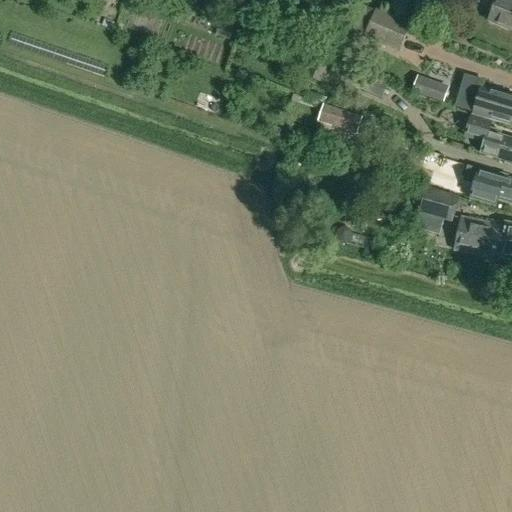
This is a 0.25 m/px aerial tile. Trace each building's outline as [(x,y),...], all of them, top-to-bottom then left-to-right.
[(481,0),(479,5),(494,11),(489,24),(511,33),(511,3),(502,0),(481,0)] [(364,39),(398,54),(410,25),(377,10),(364,39)] [(328,76),(382,99),(387,86),(333,64),(328,76)] [(410,93),(444,104),(450,89),(415,76),(410,93)] [(511,98),(499,95),(500,92),(481,87),(478,96),(480,97),(475,114),(492,119),(491,120),(511,126),(511,98)] [(365,120),(326,107),(320,123),(360,136),(365,120)] [(485,144),(481,156),(511,164),(511,140),(489,134),(493,123),(471,116),(464,138),(485,144)] [(313,144),(312,147),(331,154),(336,138),(318,132),(317,135),(305,131),(303,141),(313,144)] [(446,158),(426,151),(421,168),(441,174),(446,158)] [(365,175),(380,181),(382,173),(367,168),(365,175)] [(511,181),(470,168),(466,179),(476,182),(471,200),(489,206),(491,199),(511,206),(511,181)] [(423,203),(419,215),(425,217),(422,226),(438,229),(441,221),(453,225),(459,199),(418,187),(414,200),(423,203)] [(506,229),(480,223),(463,220),(456,253),(472,257),(511,264),(511,226),(507,225),(506,229)] [(344,229),(337,231),(336,238),(339,244),(345,246),(352,243),(353,236),(350,230),(344,229)]
